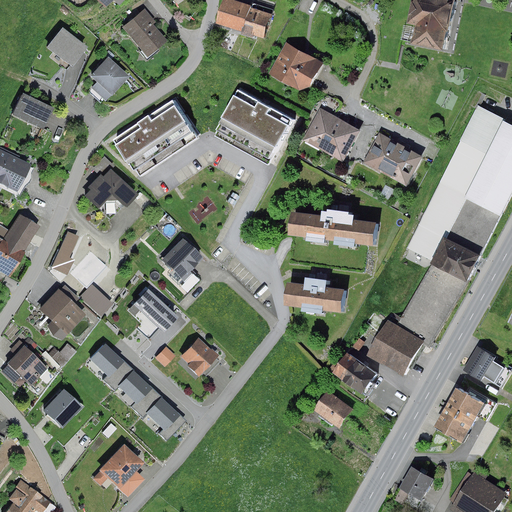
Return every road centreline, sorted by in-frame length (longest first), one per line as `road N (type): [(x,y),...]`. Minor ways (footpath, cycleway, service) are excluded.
road 1 (primary): [(511,246),(362,511)]
road 2 (residential): [(105,126),(0,325)]
road 3 (residential): [(209,421),(285,322),(277,282),(241,248)]
road 4 (residential): [(213,0),(188,70),(105,126)]
road 5 (residential): [(0,399),(28,432),(68,511)]
road 6 (residential): [(349,106),(373,42),(362,17),(335,0)]
road 7 (residential): [(129,511),(209,421)]
